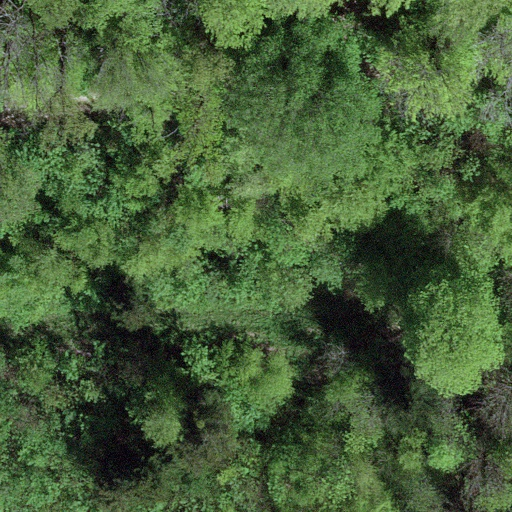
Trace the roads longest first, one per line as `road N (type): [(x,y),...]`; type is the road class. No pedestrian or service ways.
road 1 (track): [(511,40),(447,57),(0,109)]
road 2 (track): [(0,327),(511,286)]
